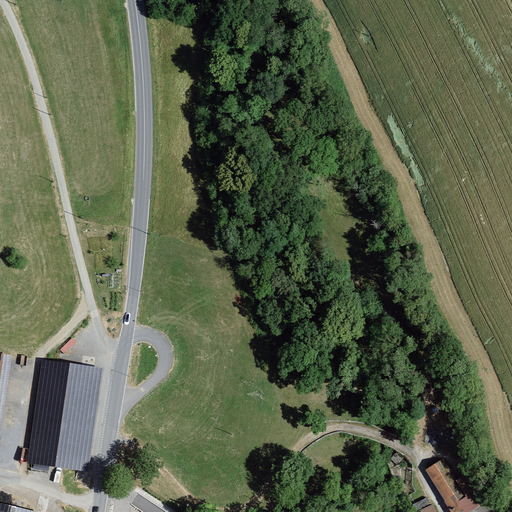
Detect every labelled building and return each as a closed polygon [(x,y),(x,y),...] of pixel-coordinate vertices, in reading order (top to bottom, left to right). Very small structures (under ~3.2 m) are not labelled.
[(0,354),(0,431),(11,356),(0,354)] [(103,368),(43,359),(27,462),(87,472),(103,368)] [(481,511),(472,511),(442,465),(431,473),(456,511),(487,511),(486,509),(481,511)] [(414,511),(436,511),(429,497),(411,506),(414,511)] [(41,511),(0,503),(0,511),(41,511)]
